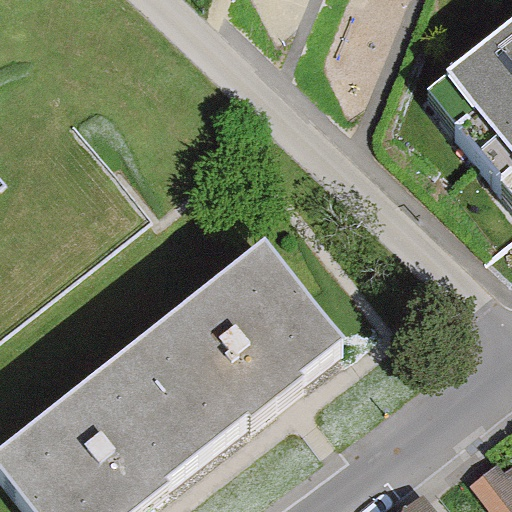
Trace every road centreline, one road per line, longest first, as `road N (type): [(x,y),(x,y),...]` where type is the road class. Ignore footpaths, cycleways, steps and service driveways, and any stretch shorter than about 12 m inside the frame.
road 1 (residential): [(511,344),(362,190),(144,0)]
road 2 (residential): [(511,375),(341,511)]
